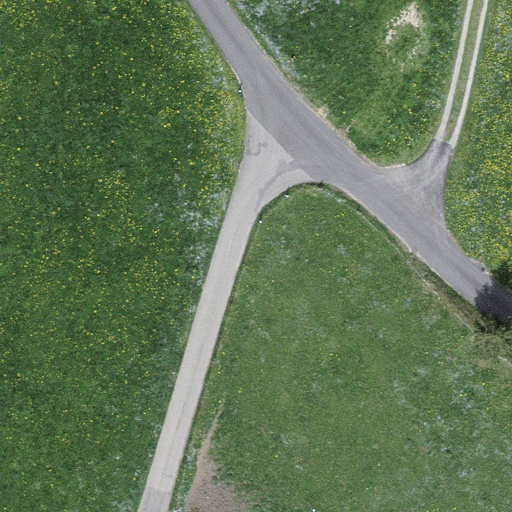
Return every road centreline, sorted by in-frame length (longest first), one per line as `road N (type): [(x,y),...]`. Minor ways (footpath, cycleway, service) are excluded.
road 1 (unclassified): [(203,0),(275,100),(511,314)]
road 2 (track): [(476,0),(445,141),(401,221)]
